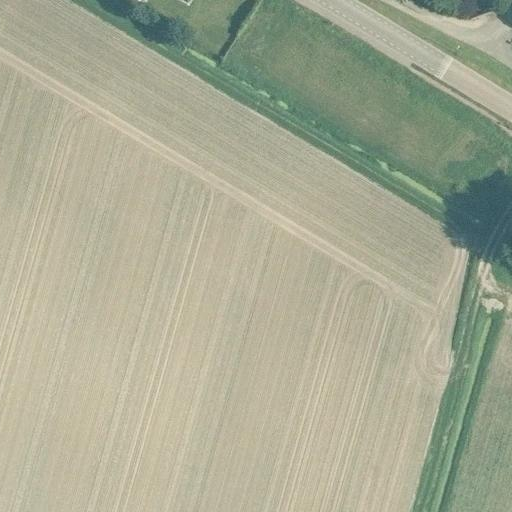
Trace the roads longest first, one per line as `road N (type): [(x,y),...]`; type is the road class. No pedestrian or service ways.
road 1 (track): [(511,208),(476,285),(415,511)]
road 2 (tertiary): [(511,109),(329,0)]
